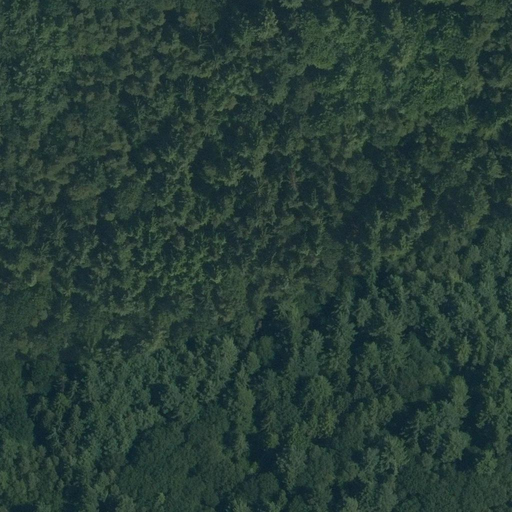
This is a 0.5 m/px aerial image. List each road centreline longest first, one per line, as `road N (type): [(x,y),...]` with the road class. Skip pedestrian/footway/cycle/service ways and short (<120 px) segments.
road 1 (track): [(297,0),(333,180),(373,303)]
road 2 (track): [(373,303),(394,369),(400,427),(390,511)]
